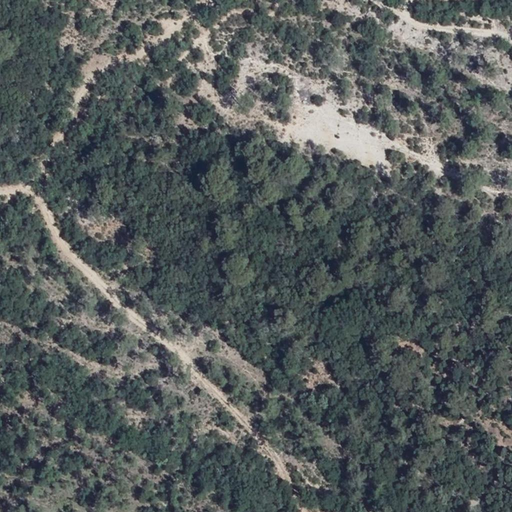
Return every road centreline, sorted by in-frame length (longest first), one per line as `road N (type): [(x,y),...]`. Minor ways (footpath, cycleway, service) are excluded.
road 1 (track): [(0,192),(31,194),(74,100),(123,60),(151,49),(199,0)]
road 2 (track): [(378,0),(438,28),(511,41)]
